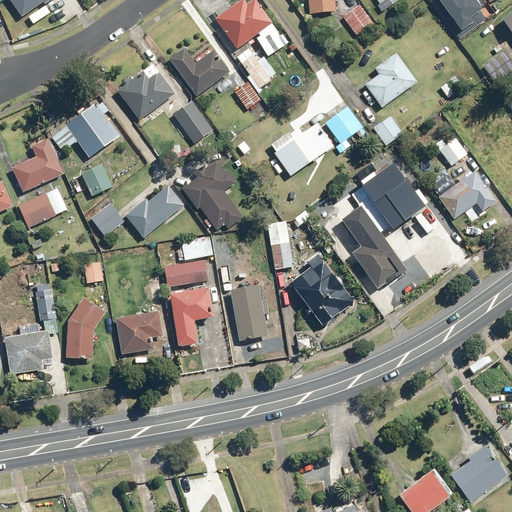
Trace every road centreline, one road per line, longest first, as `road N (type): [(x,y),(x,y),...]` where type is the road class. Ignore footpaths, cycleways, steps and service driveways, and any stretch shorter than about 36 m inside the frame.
road 1 (primary): [(0,456),(274,407),(351,385),(427,348),(511,290)]
road 2 (residential): [(0,81),(53,63),(145,0)]
